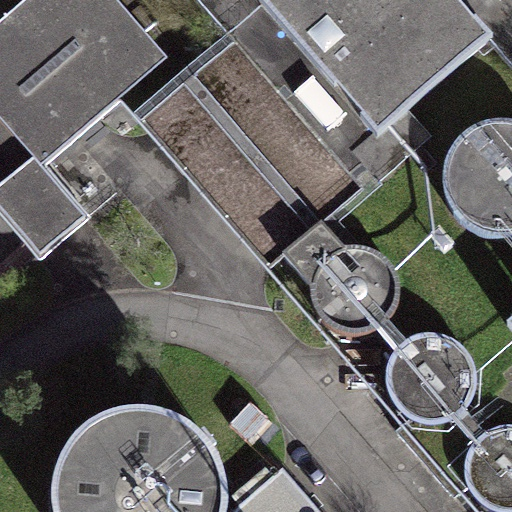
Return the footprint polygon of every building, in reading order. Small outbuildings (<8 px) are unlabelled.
[(161,57),(111,0),(48,0),(0,41),(0,205),(41,253),(84,216),(38,163),(161,57)] [(262,0),(392,143),(503,43),(463,0),(262,0)] [(223,56),(135,132),(325,348),(469,511),(511,511),(511,410),(451,341),(459,334),(407,275),(416,299),(382,261),(356,270),(329,240),(376,198),(354,173),(333,118),(269,45),(283,33),(223,56)] [(143,126),(182,82),(167,69),(129,113),(143,126)] [(511,153),(496,143),(436,233),(511,282),(511,360),(505,372),(511,376),(511,153)] [(253,511),(232,416),(131,438),(136,460),(90,470),(97,505),(66,511),(253,511)]
